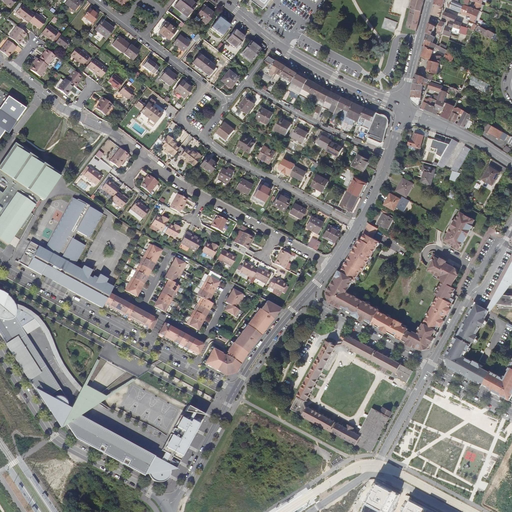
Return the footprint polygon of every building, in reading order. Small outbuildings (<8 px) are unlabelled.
[(2,0),(1,1),(5,4),(6,3),(12,8),(18,0),(17,0),(2,0)] [(78,0),(68,0),(65,4),(75,11),(81,3),(78,0)] [(190,0),(179,0),(174,7),(187,17),(197,5),(190,0)] [(250,0),(263,9),(270,0),(250,0)] [(413,0),(411,10),(407,28),(413,30),(416,31),(417,31),(424,0),(413,0)] [(450,9),(468,16),(470,8),(459,3),(453,1),(452,5),(450,9)] [(474,8),(480,10),(482,4),(476,1),(474,8)] [(434,4),(431,15),(440,18),(443,8),(434,4)] [(18,13),(30,23),(31,22),(36,15),(24,6),(18,13)] [(204,6),(196,16),(206,24),(215,14),(204,6)] [(471,21),(476,23),(481,11),(480,11),(470,8),(468,16),(472,17),(471,21)] [(90,9),(84,17),(92,24),(99,16),(90,9)] [(454,28),(456,21),(457,17),(453,15),(449,13),(447,19),(446,20),(451,22),(449,27),(447,26),(444,34),(451,37),(451,34),(454,28)] [(47,22),(37,14),(36,15),(31,22),(41,30),(47,22)] [(220,18),(212,28),(222,36),(231,26),(220,18)] [(398,22),(385,18),(382,28),(394,32),(398,22)] [(429,23),(425,40),(434,44),(436,37),(432,35),(439,20),(431,18),(429,23)] [(103,20),(95,30),(106,39),(114,29),(103,20)] [(446,23),(443,22),(442,21),(437,34),(441,35),(446,23)] [(462,23),(456,21),(454,28),(460,30),(461,26),(462,23)] [(167,22),(159,32),(169,40),(176,30),(167,22)] [(49,25),(42,34),(51,41),(58,32),(49,25)] [(468,28),(461,26),(460,30),(459,33),(466,35),(468,28)] [(481,27),(479,32),(492,40),(496,42),(499,36),(495,34),(489,30),(488,31),(481,27)] [(27,35),(18,28),(16,32),(15,31),(10,38),(20,46),(24,40),(23,40),(27,35)] [(235,29),(226,41),(236,49),(246,37),(235,29)] [(63,35),(56,43),(61,47),(66,50),(72,42),(63,35)] [(123,54),(130,45),(119,36),(112,45),(123,54)] [(180,36),(174,44),(183,52),(190,43),(180,36)] [(425,47),(422,57),(430,61),(436,47),(438,49),(441,49),(441,47),(439,46),(437,45),(434,44),(425,40),(424,46),(425,47)] [(251,41),(242,54),(252,62),(262,49),(251,41)] [(8,42),(0,51),(9,58),(12,54),(12,53),(14,51),(15,52),(17,49),(8,42)] [(139,52),(130,45),(123,54),(132,61),(139,52)] [(90,58),(78,48),(70,57),(75,61),(80,65),(83,67),(90,58)] [(56,57),(47,50),(39,61),(47,67),(56,57)] [(445,59),(452,62),(455,54),(448,51),(447,54),(445,59)] [(200,54),(193,63),(209,76),(216,67),(200,54)] [(430,61),(427,71),(438,74),(442,57),(442,56),(435,56),(433,62),(430,61)] [(39,61),(37,59),(34,62),(36,64),(34,66),(30,71),(40,78),(48,67),(47,67),(39,61)] [(89,68),(101,77),(107,68),(96,59),(89,68)] [(155,74),(156,72),(160,67),(149,59),(143,67),(151,73),(151,72),(154,75),(155,74)] [(281,77),(288,67),(277,61),(271,70),(275,73),(278,74),(274,80),(278,82),(281,77)] [(293,71),(288,67),(281,77),(278,82),(279,83),(289,89),(298,74),(293,71)] [(168,69),(160,79),(170,86),(177,77),(168,69)] [(74,86),(76,88),(79,85),(78,84),(82,78),(74,71),(67,81),(74,86)] [(229,71),(221,81),(231,88),(238,78),(229,71)] [(112,86),(113,87),(120,78),(115,74),(109,82),(113,85),(112,86)] [(304,77),(298,74),(289,89),(300,96),(301,95),(309,80),(304,77)] [(425,77),(416,74),(414,84),(424,86),(427,86),(429,80),(427,79),(424,78),(425,77)] [(487,92),(491,84),(473,76),(469,84),(487,92)] [(118,91),(125,82),(120,78),(113,87),(118,91)] [(69,92),(74,86),(67,81),(66,80),(58,90),(67,97),(70,93),(69,92)] [(312,82),(309,80),(301,95),(312,101),(317,92),(320,86),(312,82)] [(183,81),(174,91),(184,98),(193,88),(183,81)] [(438,100),(445,103),(447,94),(441,92),(443,86),(436,84),(431,83),(429,89),(440,93),(439,97),(434,95),(433,98),(438,100)] [(120,93),(127,99),(133,91),(126,85),(120,93)] [(324,88),(320,86),(317,92),(312,101),(311,102),(318,105),(321,107),(323,108),(331,92),(324,88)] [(411,101),(419,107),(421,98),(422,91),(412,90),(411,97),(412,98),(411,101)] [(460,97),(465,100),(466,97),(463,96),(464,93),(461,91),(457,90),(456,94),(455,96),(456,97),(460,98),(460,97)] [(133,91),(127,99),(128,100),(129,100),(133,95),(135,92),(133,91)] [(335,94),(331,92),(323,108),(335,113),(343,98),(335,94)] [(25,108),(8,97),(0,107),(0,137),(4,132),(8,134),(25,108)] [(247,97),(239,108),(248,114),(255,104),(247,97)] [(461,107),(465,100),(460,97),(460,98),(457,105),(459,105),(461,107)] [(344,98),(343,98),(335,113),(339,115),(342,117),(338,124),(343,126),(345,121),(354,103),(344,98)] [(425,98),(424,102),(428,103),(435,106),(437,100),(429,98),(429,100),(425,98)] [(112,106),(102,99),(99,102),(100,103),(99,105),(95,109),(104,116),(112,106)] [(152,99),(141,113),(155,124),(162,114),(153,106),(156,102),(152,99)] [(428,103),(425,110),(437,115),(439,110),(442,111),(446,103),(445,103),(438,100),(436,107),(435,106),(428,103)] [(301,107),(307,110),(310,105),(304,101),(301,107)] [(363,107),(354,103),(345,121),(352,125),(355,120),(359,122),(361,117),(366,108),(363,107)] [(442,117),(449,120),(455,106),(452,105),(448,104),(442,117)] [(315,112),(320,114),(323,108),(321,107),(318,105),(316,108),(316,109),(315,112)] [(361,117),(359,122),(358,124),(370,130),(373,122),(377,113),(366,108),(361,117)] [(450,120),(456,123),(462,110),(459,108),(455,109),(450,120)] [(263,109),(257,119),(268,124),(273,114),(263,109)] [(466,129),(470,120),(472,116),(465,112),(458,125),(466,129)] [(380,114),(377,113),(373,122),(370,130),(366,138),(381,143),(384,142),(389,121),(388,118),(380,114)] [(281,119),(275,130),(286,136),(292,124),(281,119)] [(225,123),(218,133),(227,140),(235,130),(225,123)] [(492,126),(489,133),(501,140),(502,139),(506,142),(509,136),(492,126)] [(296,130),(294,129),(290,136),(303,143),(309,133),(298,128),(296,130)] [(417,148),(416,151),(418,151),(418,148),(420,149),(424,136),(415,134),(413,140),(411,140),(409,146),(417,148)] [(173,157),(179,149),(174,145),(175,143),(174,142),(175,141),(168,135),(163,141),(165,143),(162,146),(166,149),(168,151),(167,152),(173,157)] [(244,136),(238,146),(245,150),(245,151),(250,154),(255,144),(251,141),(252,140),(244,136)] [(271,138),(267,136),(264,142),(271,146),(274,140),(271,138)] [(332,142),(333,142),(322,136),(318,143),(322,145),(321,146),(328,150),(332,142)] [(442,159),(438,166),(445,168),(459,143),(458,142),(453,139),(451,144),(446,152),(442,159)] [(440,149),(446,152),(451,144),(443,141),(440,149)] [(328,150),(328,151),(339,157),(344,148),(332,142),(328,150)] [(0,191),(0,239),(8,245),(20,228),(22,229),(32,214),(30,213),(40,198),(43,200),(60,174),(32,155),(14,143),(0,164),(0,181),(1,182),(0,184),(4,187),(6,185),(7,186),(2,193),(0,191)] [(451,170),(455,171),(458,172),(471,149),(465,146),(451,170)] [(266,147),(258,161),(268,167),(276,153),(266,147)] [(128,155),(120,148),(110,161),(119,168),(128,155)] [(194,167),(202,156),(195,151),(194,152),(193,151),(192,153),(187,149),(182,155),(186,159),(189,161),(189,162),(194,167)] [(96,164),(109,172),(112,167),(100,159),(104,153),(99,150),(91,161),(96,164)] [(359,155),(353,166),(364,172),(370,161),(359,155)] [(431,165),(438,166),(442,159),(434,156),(431,165)] [(207,157),(200,166),(210,174),(217,165),(207,157)] [(281,174),(290,178),(292,175),(294,170),(286,166),(281,174)] [(432,185),(434,177),(435,173),(436,169),(424,166),(423,171),(425,172),(422,183),(432,185)] [(85,174),(84,176),(96,186),(102,177),(90,167),(89,169),(86,167),(82,172),(85,174)] [(307,173),(296,167),(294,170),(292,175),(303,181),(307,173)] [(490,167),(483,179),(493,185),(500,173),(490,167)] [(110,172),(116,177),(119,173),(113,168),(110,172)] [(223,170),(218,179),(227,184),(232,175),(223,170)] [(463,170),(461,173),(458,179),(462,181),(467,172),(463,170)] [(448,183),(453,187),(458,179),(461,173),(458,172),(455,171),(448,183)] [(146,180),(141,186),(150,193),(158,183),(148,175),(145,179),(146,180)] [(318,175),(312,186),(323,192),(329,181),(318,175)] [(355,175),(347,190),(349,192),(357,177),(355,175)] [(357,177),(349,192),(360,197),(368,182),(357,177)] [(117,191),(120,188),(109,179),(102,188),(113,197),(117,191)] [(404,179),(397,191),(407,197),(414,184),(404,179)] [(242,180),(237,189),(247,195),(252,185),(242,180)] [(360,197),(363,198),(370,183),(368,182),(360,197)] [(260,185),(254,197),(265,202),(271,191),(260,185)] [(349,192),(347,190),(338,207),(354,215),(363,198),(360,197),(353,211),(342,206),(349,192)] [(113,197),(111,200),(122,208),(129,200),(117,191),(113,197)] [(360,197),(349,192),(342,206),(353,211),(360,197)] [(391,194),(385,205),(395,210),(401,199),(391,194)] [(178,195),(171,208),(180,213),(182,210),(186,204),(188,200),(178,195)] [(279,195),(273,205),(284,211),(290,201),(279,195)] [(33,242),(21,264),(41,275),(52,271),(57,273),(65,278),(65,279),(65,283),(68,288),(71,291),(72,292),(102,308),(102,307),(110,293),(114,286),(106,282),(108,278),(100,274),(98,277),(90,273),(92,269),(84,265),(82,269),(75,265),(72,263),(76,255),(79,257),(81,253),(79,251),(83,243),(76,240),(80,232),(87,235),(92,227),(95,228),(98,222),(95,220),(100,212),(89,206),(90,205),(78,198),(77,199),(74,205),(72,204),(60,226),(62,227),(56,238),(57,239),(55,241),(52,241),(52,247),(53,247),(50,252),(47,249),(33,242)] [(137,201),(131,209),(143,218),(149,210),(137,201)] [(491,204),(488,202),(482,211),(486,213),(487,212),(491,204)] [(295,204),(290,214),(301,220),(306,210),(295,204)] [(492,221),(497,223),(500,219),(494,215),(494,214),(492,213),(492,215),(487,212),(486,213),(482,211),(481,214),(492,221)] [(448,235),(444,241),(459,249),(463,243),(464,243),(468,236),(473,226),(472,226),(475,220),(460,212),(457,218),(456,218),(447,234),(448,235)] [(380,226),(379,228),(388,234),(389,231),(393,224),(392,223),(395,217),(390,215),(389,216),(384,213),(377,225),(380,226)] [(157,215),(152,224),(164,230),(169,220),(163,216),(162,218),(157,215)] [(216,224),(215,223),(213,227),(223,233),(229,222),(220,217),(218,221),(216,224)] [(312,217),(306,228),(317,234),(323,223),(312,217)] [(171,224),(166,232),(177,238),(182,227),(178,225),(177,227),(175,226),(171,224)] [(60,226),(47,249),(50,252),(53,247),(52,247),(52,241),(55,241),(57,239),(56,238),(62,227),(60,226)] [(328,226),(322,237),(334,243),(339,233),(332,229),(333,228),(328,226)] [(367,227),(364,233),(365,233),(373,238),(376,232),(370,229),(367,227)] [(189,231),(183,243),(198,251),(203,242),(201,240),(194,236),(192,235),(193,233),(189,231)] [(245,233),(239,244),(249,250),(252,245),(250,244),(253,238),(245,233)] [(365,233),(364,233),(360,238),(354,250),(353,252),(341,272),(340,271),(331,285),(329,289),(327,292),(327,293),(330,303),(334,305),(342,309),(342,308),(354,314),(353,315),(355,317),(359,319),(365,322),(366,320),(372,324),(380,310),(370,305),(370,304),(368,303),(368,304),(347,292),(347,291),(348,288),(349,289),(354,279),(355,280),(361,271),(363,272),(373,254),(379,257),(385,245),(380,242),(365,233)] [(308,246),(317,250),(321,242),(312,237),(308,246)] [(215,247),(214,246),(209,243),(204,252),(215,258),(221,247),(216,245),(215,247)] [(162,250),(150,244),(146,251),(158,257),(162,250)] [(278,265),(286,270),(293,257),(291,255),(293,252),(287,249),(286,252),(283,251),(280,258),(281,259),(278,265)] [(158,257),(146,251),(143,257),(154,264),(158,257)] [(229,253),(224,261),(234,267),(238,258),(229,253)] [(396,321),(379,311),(372,323),(382,329),(381,330),(391,336),(392,334),(407,343),(406,344),(415,349),(416,347),(421,350),(428,348),(431,344),(432,345),(436,338),(434,337),(440,326),(442,327),(446,319),(445,318),(448,312),(449,313),(453,307),(451,306),(456,298),(452,296),(457,287),(453,285),(459,274),(455,268),(450,265),(451,263),(448,262),(448,263),(447,262),(447,261),(441,258),(440,260),(436,258),(437,256),(433,254),(430,260),(433,262),(428,271),(439,277),(438,279),(443,282),(436,295),(438,296),(418,334),(413,332),(412,334),(408,331),(409,329),(402,326),(403,323),(396,320),(396,321)] [(154,264),(143,257),(139,264),(151,270),(154,264)] [(175,258),(172,265),(183,271),(187,264),(181,261),(175,258)] [(256,277),(260,270),(256,268),(256,267),(250,263),(250,264),(247,262),(242,271),(251,276),(252,275),(256,277)] [(151,270),(139,264),(136,270),(147,277),(151,270)] [(183,271),(172,265),(168,271),(180,277),(183,271)] [(511,266),(506,276),(507,276),(506,277),(505,279),(503,281),(511,285),(511,294),(500,293),(499,296),(498,307),(511,308),(511,266)] [(256,277),(255,278),(268,285),(273,275),(260,269),(260,270),(256,277)] [(147,277),(136,270),(132,277),(144,283),(147,277)] [(180,277),(168,271),(164,278),(168,280),(176,284),(180,277)] [(57,273),(52,281),(72,292),(71,291),(68,288),(65,283),(65,279),(65,278),(57,273)] [(219,282),(208,275),(204,282),(216,288),(219,282)] [(140,290),(144,283),(132,277),(129,284),(140,290)] [(275,279),(271,287),(284,294),(289,285),(279,279),(279,280),(275,279)] [(168,280),(165,286),(176,292),(180,286),(176,284),(168,280)] [(216,288),(204,282),(201,289),(212,295),(216,288)] [(136,296),(140,290),(129,284),(125,290),(136,296)] [(173,299),(176,292),(165,286),(161,293),(173,299)] [(212,295),(201,289),(197,295),(201,297),(208,301),(209,301),(212,295)] [(241,302),(244,295),(239,292),(233,289),(229,296),(241,302)] [(79,391),(76,396),(71,406),(58,386),(57,384),(56,383),(55,383),(54,383),(54,384),(53,382),(55,380),(25,334),(20,326),(34,318),(32,317),(23,310),(11,306),(12,301),(13,302),(9,297),(6,294),(0,291),(0,334),(6,344),(16,337),(37,370),(27,376),(49,411),(56,407),(64,419),(62,423),(63,425),(65,424),(84,434),(80,441),(96,450),(99,443),(100,446),(104,448),(105,447),(107,448),(103,454),(120,463),(123,456),(125,457),(124,459),(128,461),(129,460),(131,461),(127,467),(143,476),(147,469),(148,470),(148,472),(149,476),(152,479),(154,481),(157,482),(161,482),(164,481),(166,480),(168,478),(170,475),(171,472),(171,469),(176,468),(168,464),(160,460),(157,458),(154,463),(150,462),(154,456),(137,448),(133,455),(131,454),(136,447),(131,444),(127,452),(125,451),(130,443),(113,434),(109,442),(108,441),(112,434),(107,431),(104,438),(95,432),(77,416),(93,406),(106,398),(88,388),(82,385),(81,387),(79,391)] [(107,310),(115,296),(112,294),(110,293),(102,307),(107,310)] [(173,299),(161,293),(158,299),(169,305),(173,299)] [(119,299),(120,299),(118,298),(115,296),(107,310),(112,312),(119,299)] [(241,302),(229,296),(226,302),(228,304),(237,309),(241,302)] [(201,297),(197,304),(209,310),(212,303),(209,301),(208,301),(201,297)] [(117,315),(125,301),(121,300),(120,299),(119,299),(112,312),(117,315)] [(169,305),(158,299),(154,306),(165,312),(169,305)] [(79,391),(81,387),(73,379),(63,364),(59,355),(50,334),(43,322),(38,315),(22,305),(13,302),(12,301),(11,306),(23,310),(32,317),(34,318),(38,324),(39,325),(44,333),(54,358),(59,366),(70,382),(79,391)] [(129,305),(129,304),(128,303),(125,301),(117,315),(122,318),(129,305)] [(213,348),(204,364),(225,375),(235,372),(248,353),(284,309),(283,308),(282,308),(270,301),(262,311),(261,310),(260,310),(258,314),(247,326),(244,330),(241,334),(238,337),(233,343),(230,346),(227,352),(226,355),(224,355),(222,354),(222,353),(213,348)] [(127,320),(134,306),(131,305),(129,304),(129,305),(122,318),(127,320)] [(209,310),(197,304),(194,311),(205,317),(209,310)] [(237,309),(228,304),(224,310),(236,317),(240,310),(237,309)] [(476,380),(483,384),(489,373),(480,368),(479,364),(473,361),(472,362),(464,357),(472,343),(473,344),(477,337),(475,336),(481,327),(482,328),(486,321),(484,320),(486,318),(489,311),(487,310),(476,304),(473,310),(471,309),(461,328),(461,329),(459,332),(458,332),(445,357),(448,367),(466,377),(470,378),(470,379),(475,382),(476,380)] [(139,310),(139,309),(137,308),(134,306),(127,320),(132,323),(139,310)] [(136,326),(144,312),(141,310),(139,309),(139,310),(132,323),(136,326)] [(205,317),(194,311),(190,317),(202,323),(205,317)] [(148,315),(149,314),(147,313),(144,312),(136,326),(141,328),(148,315)] [(141,328),(146,331),(148,328),(153,318),(154,317),(150,315),(149,314),(148,315),(141,328)] [(202,323),(190,317),(187,324),(198,330),(202,323)] [(20,326),(25,334),(39,325),(38,324),(34,318),(20,326)] [(157,320),(153,318),(148,328),(151,330),(157,320)] [(162,339),(169,326),(166,324),(164,323),(164,324),(157,337),(162,339)] [(174,329),(174,328),(173,327),(169,326),(162,339),(167,342),(174,329)] [(172,345),(179,331),(176,329),(174,328),(174,329),(167,342),(172,345)] [(184,334),(182,333),(179,331),(172,345),(176,347),(184,334)] [(181,350),(189,336),(186,335),(184,334),(176,347),(181,350)] [(220,334),(218,338),(226,342),(229,338),(220,334)] [(193,339),(194,339),(192,338),(189,336),(181,350),(186,353),(193,339)] [(37,370),(16,337),(6,344),(26,375),(27,376),(37,370)] [(401,365),(349,337),(344,346),(381,365),(379,369),(385,372),(387,368),(396,374),(397,373),(398,374),(399,377),(398,379),(406,383),(412,372),(400,366),(401,365)] [(191,355),(199,341),(195,340),(194,339),(193,339),(186,353),(191,355)] [(201,343),(199,341),(191,355),(196,358),(203,345),(203,344),(201,343)] [(390,418),(380,412),(373,408),(369,416),(358,434),(350,429),(352,426),(346,423),(344,426),(307,406),(306,403),(307,402),(337,347),(327,341),(296,398),(297,398),(295,403),(291,410),(303,417),(371,454),(390,418)] [(483,384),(482,386),(492,391),(493,390),(497,392),(497,394),(509,401),(511,394),(511,360),(509,366),(507,370),(508,371),(503,380),(501,379),(501,377),(490,371),(489,373),(483,384)] [(88,388),(91,383),(85,379),(82,385),(88,388)] [(205,415),(188,405),(185,411),(205,415)] [(383,407),(380,412),(390,418),(393,412),(383,407)] [(202,421),(203,419),(182,416),(180,415),(174,426),(176,427),(180,430),(179,431),(173,428),(170,433),(175,435),(174,437),(170,434),(161,450),(164,452),(172,456),(174,457),(180,461),(189,444),(193,437),(201,423),(202,421)] [(164,452),(160,460),(168,464),(172,456),(164,452)] [(390,511),(400,495),(377,483),(363,510),(362,511),(390,511)] [(432,511),(411,501),(405,511),(432,511)]
